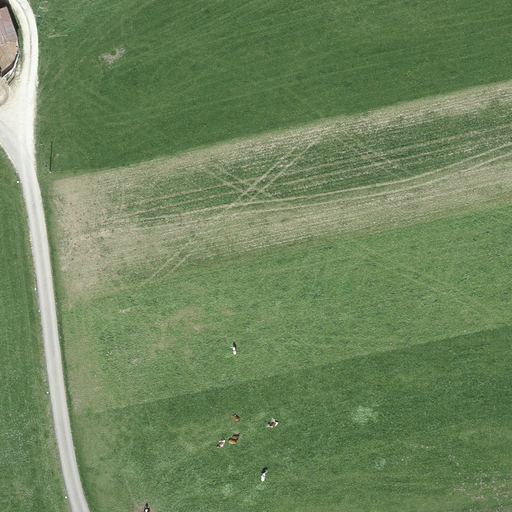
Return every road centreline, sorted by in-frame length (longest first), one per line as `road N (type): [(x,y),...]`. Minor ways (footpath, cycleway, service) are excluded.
road 1 (track): [(80,511),(66,462),(30,185),(19,142),(0,129)]
road 2 (track): [(14,0),(28,28),(30,59),(19,142)]
